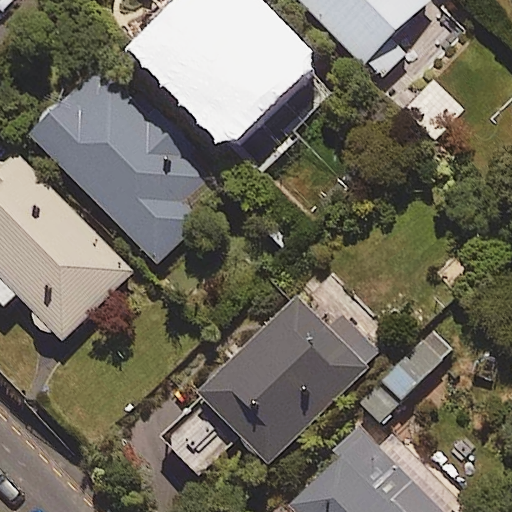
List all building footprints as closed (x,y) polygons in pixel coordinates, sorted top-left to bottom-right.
[(178,0),(138,38),(263,170),(294,141),(284,131),(322,95),(232,0),(178,0)] [(434,0),(296,0),(381,83),(408,56),(393,42),(434,0)] [(203,151),(147,95),(137,106),(103,72),(34,141),(160,267),(200,227),(182,209),(211,180),(193,162),(203,151)] [(134,275),(15,157),(0,172),(0,305),(7,312),(17,301),(62,346),(134,275)] [(501,258),(479,235),(440,272),(462,295),(501,258)] [(370,369),(299,300),(202,400),(273,469),(370,369)] [(451,353),(431,336),(366,411),(386,428),(451,353)] [(455,511),(464,502),(369,421),(291,511),(455,511)]
